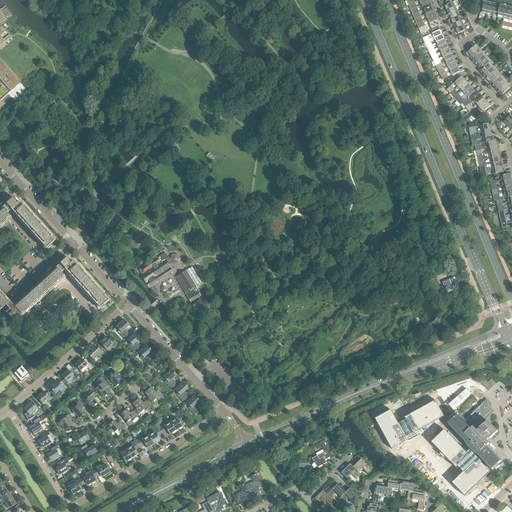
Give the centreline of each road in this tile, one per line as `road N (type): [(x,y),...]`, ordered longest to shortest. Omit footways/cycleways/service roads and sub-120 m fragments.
road 1 (tertiary): [(364,0),(504,328)]
road 2 (tertiary): [(511,304),(385,0)]
road 3 (residential): [(121,477),(93,424),(174,356)]
road 4 (secondary): [(357,393),(510,341)]
road 5 (secondary): [(504,328),(357,393)]
road 6 (residential): [(9,409),(129,305)]
road 7 (residential): [(121,477),(224,412)]
road 8 (residential): [(427,511),(430,495),(417,479),(381,474),(359,511)]
